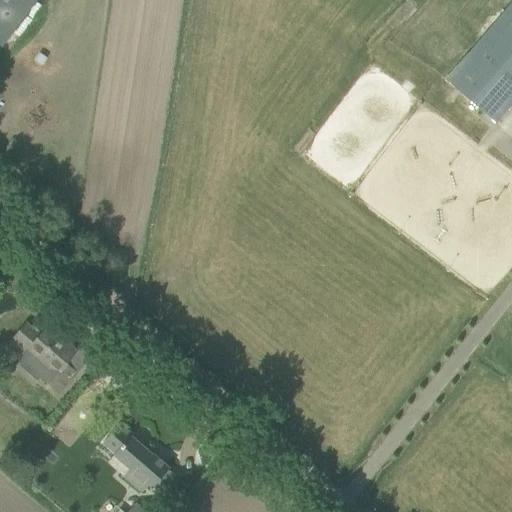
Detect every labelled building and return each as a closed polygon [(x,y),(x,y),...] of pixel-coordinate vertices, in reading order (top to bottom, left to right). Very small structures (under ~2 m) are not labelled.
[(36,0),(0,0),(0,47),(1,48),(36,0)] [(497,124),(511,106),(511,2),(445,80),(497,124)] [(59,394),(65,388),(78,373),(67,364),(77,352),(47,326),(39,335),(26,323),(11,340),(25,353),(20,359),(21,366),(38,382),(41,379),(59,394)] [(72,399),(33,446),(54,463),(93,416),(72,399)] [(119,424),(102,444),(114,455),(113,456),(130,470),(123,478),(142,493),(148,485),(152,489),(153,488),(160,493),(174,475),(168,470),(170,468),(152,454),(152,455),(131,437),(132,436),(119,424)] [(194,485),(222,455),(211,444),(183,474),(194,485)]
